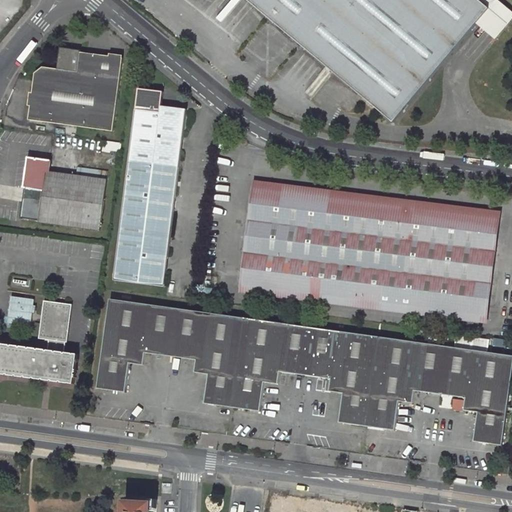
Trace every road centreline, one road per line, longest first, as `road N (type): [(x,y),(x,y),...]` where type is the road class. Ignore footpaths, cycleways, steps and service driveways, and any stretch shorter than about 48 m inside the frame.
road 1 (unclassified): [(511,179),(292,145),(208,95),(100,0)]
road 2 (secondary): [(190,465),(511,511)]
road 3 (secondary): [(511,496),(191,451)]
road 4 (secondary): [(191,451),(0,423)]
road 5 (secondary): [(0,439),(190,465)]
